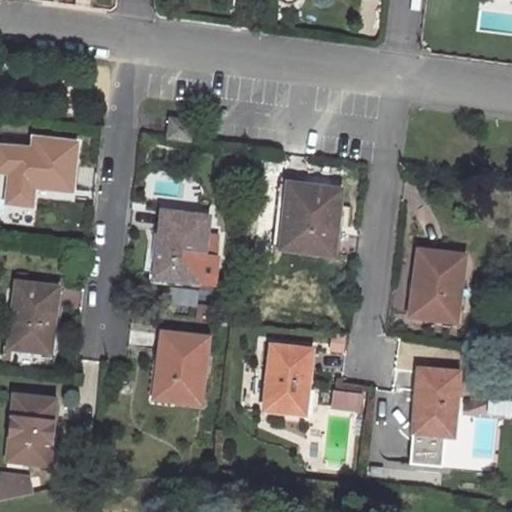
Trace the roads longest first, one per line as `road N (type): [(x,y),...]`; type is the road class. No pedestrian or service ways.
road 1 (residential): [(135,41),(102,333)]
road 2 (residential): [(399,79),(371,366)]
road 3 (residential): [(399,79),(135,41)]
road 4 (residential): [(135,41),(0,23)]
